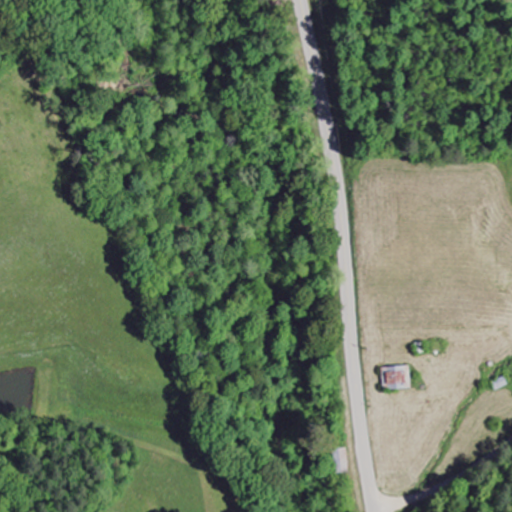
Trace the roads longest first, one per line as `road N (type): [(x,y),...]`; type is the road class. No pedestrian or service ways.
road 1 (tertiary): [(373,511),(335,176),(297,0)]
road 2 (residential): [(372,501),(421,499),(511,441)]
